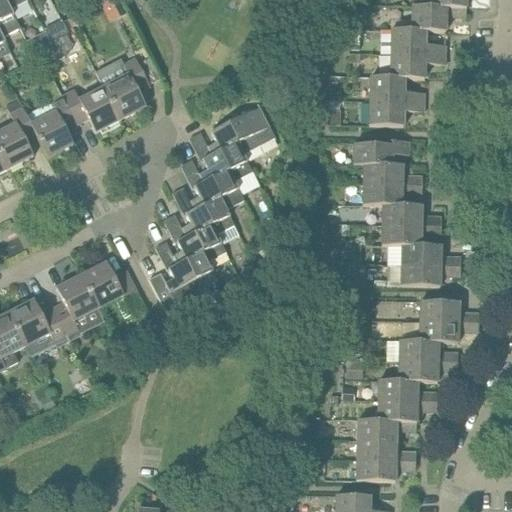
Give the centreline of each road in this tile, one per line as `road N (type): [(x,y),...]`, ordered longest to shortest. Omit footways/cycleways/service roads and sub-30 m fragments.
road 1 (residential): [(0,212),(166,128),(140,209),(0,280)]
road 2 (residential): [(455,472),(511,353)]
road 3 (residential): [(511,122),(507,0)]
